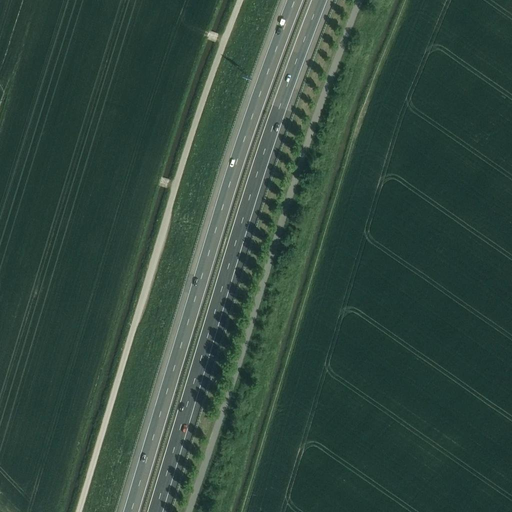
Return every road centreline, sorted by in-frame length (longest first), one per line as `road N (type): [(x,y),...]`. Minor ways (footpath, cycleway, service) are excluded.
road 1 (motorway): [(155,511),(251,190),(320,0)]
road 2 (motorway): [(294,0),(229,179),(130,511)]
road 3 (unclassified): [(77,511),(236,0)]
